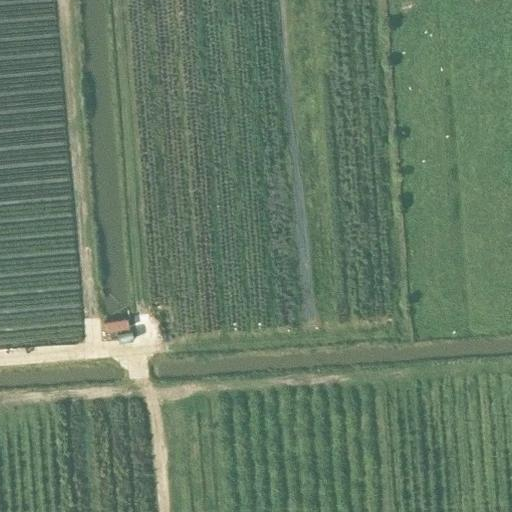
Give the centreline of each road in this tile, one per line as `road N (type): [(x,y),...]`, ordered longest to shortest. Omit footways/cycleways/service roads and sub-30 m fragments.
road 1 (track): [(63,0),(92,351)]
road 2 (track): [(149,348),(385,338)]
road 3 (track): [(0,358),(135,348),(138,378)]
road 4 (track): [(163,511),(158,428),(138,378)]
